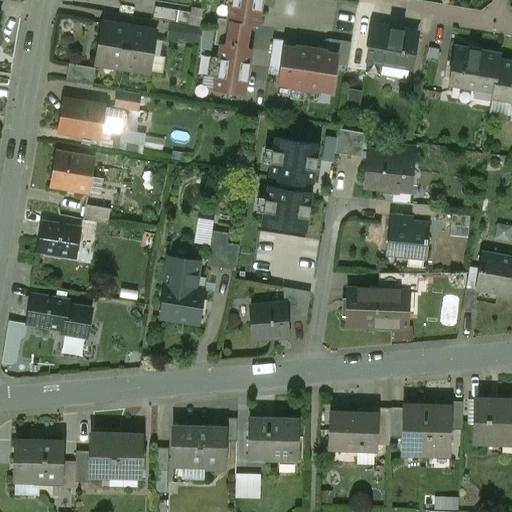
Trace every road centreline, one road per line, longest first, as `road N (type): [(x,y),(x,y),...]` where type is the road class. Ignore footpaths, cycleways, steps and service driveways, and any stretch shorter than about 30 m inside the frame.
road 1 (residential): [(511,357),(0,396)]
road 2 (residential): [(41,0),(2,236)]
